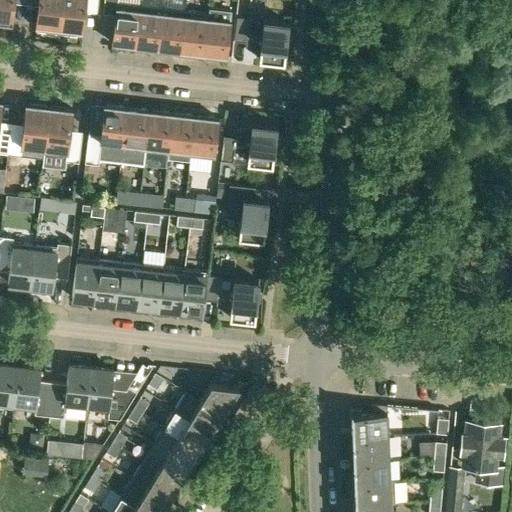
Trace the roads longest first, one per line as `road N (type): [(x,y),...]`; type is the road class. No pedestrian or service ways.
road 1 (residential): [(337,100),(0,61)]
road 2 (residential): [(311,358),(0,325)]
road 3 (unclassified): [(311,358),(337,100)]
road 4 (unclassified): [(511,376),(311,358)]
road 5 (unclassified): [(215,511),(311,358)]
road 6 (unclassified): [(318,511),(311,358)]
